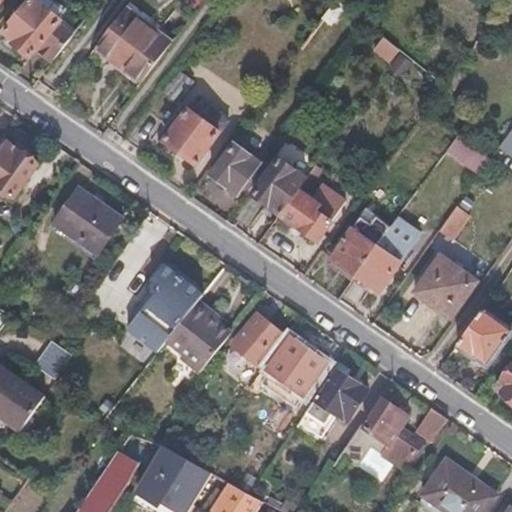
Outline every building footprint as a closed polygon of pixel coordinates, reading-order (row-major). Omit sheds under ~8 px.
[(51,65),(64,47),(48,34),(61,21),(57,17),(65,7),(56,0),(31,0),(7,28),(16,36),(12,41),(30,56),(35,51),(51,65)] [(182,0),(183,0),(197,11),(205,0),(182,0)] [(333,5),(322,19),(332,26),(342,12),(333,5)] [(95,47),(143,84),(174,42),(127,6),(95,47)] [(399,48),(385,37),(374,50),(388,60),(399,48)] [(511,54),(503,67),(511,72),(511,54)] [(446,85),(441,92),(450,98),(466,76),(457,69),(446,85)] [(164,92),(178,103),(195,81),(181,70),(164,92)] [(188,110),(166,141),(196,163),(219,131),(188,110)] [(511,133),(502,148),(511,155),(511,133)] [(479,174),(490,158),(459,134),(447,151),(479,174)] [(0,149),(0,188),(15,200),(39,167),(5,142),(0,149)] [(235,144),(212,175),(238,194),(261,163),(235,144)] [(253,194),(280,213),(298,189),(306,178),(279,158),(253,194)] [(316,164),(306,178),(314,183),(322,171),(324,170),(316,164)] [(298,189),(280,213),(318,240),(331,221),(315,210),(320,204),(298,189)] [(80,190),(55,226),(99,257),(124,221),(80,190)] [(472,217),(459,207),(441,232),(454,242),(472,217)] [(332,258),(356,275),(392,226),(378,216),(372,224),(362,217),(332,258)] [(392,226),(356,275),(380,292),(422,233),(399,216),(392,226)] [(441,257),(417,291),(452,316),(477,282),(441,257)] [(123,326),(160,355),(206,298),(158,260),(142,279),(153,288),(123,326)] [(68,284),(60,296),(81,309),(89,297),(68,284)] [(180,362),(199,377),(232,336),(197,309),(168,346),(183,358),(180,362)] [(482,312),(460,342),(477,354),(478,353),(487,359),(508,330),(482,312)] [(258,317),(235,345),(261,366),(284,338),(258,317)] [(328,366),(292,340),(270,371),(306,396),(328,366)] [(0,362),(0,422),(6,427),(11,427),(13,423),(22,430),(49,394),(2,360),(0,362)] [(340,366),(316,402),(349,424),(370,392),(351,380),(350,373),(340,366)] [(511,367),(499,385),(504,390),(502,393),(511,400),(511,367)] [(362,427),(341,458),(359,470),(372,450),(406,473),(424,447),(401,432),(410,419),(385,402),(367,429),(362,427)] [(447,421),(433,412),(419,432),(434,442),(447,421)] [(132,438),(81,511),(111,511),(130,484),(163,504),(166,500),(184,511),(189,511),(193,507),(211,478),(189,464),(172,454),(145,443),(132,438)] [(419,506),(428,511),(486,511),(497,497),(448,464),(419,506)] [(212,511),(257,511),(263,505),(250,498),(229,487),(212,511)]
